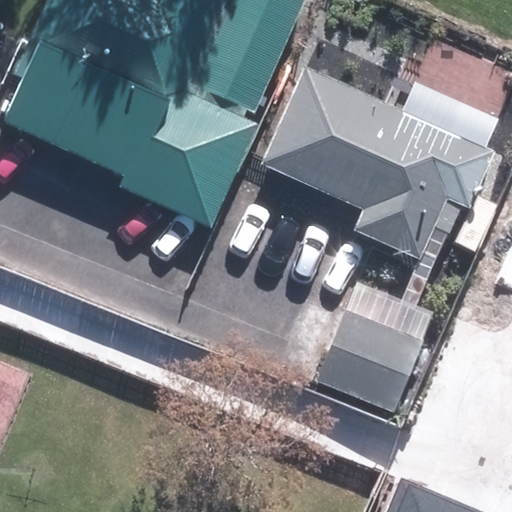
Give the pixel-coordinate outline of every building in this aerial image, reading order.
[(235,0),(53,0),(41,29),(55,35),(17,123),(132,173),(126,188),(222,229),(268,124),(195,93),(235,0)] [(312,0),(239,0),(202,85),(264,111),(312,0)] [(505,144),(316,57),(267,162),(372,211),(363,231),(425,260),(456,194),(477,204),(505,144)] [(511,246),(496,285),(511,291),(511,246)] [(429,338),(352,307),(324,378),(401,409),(429,338)] [(481,511),(403,481),(390,511),(481,511)]
